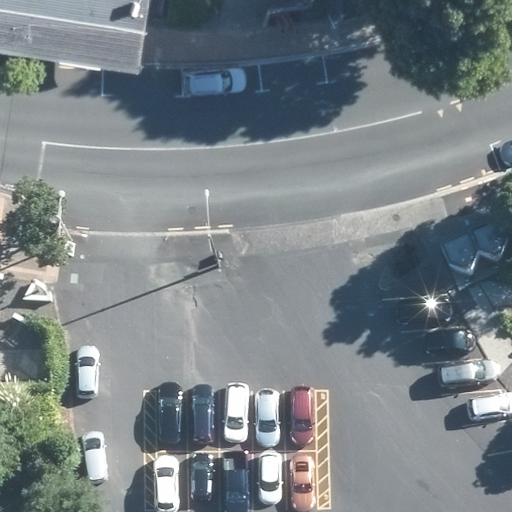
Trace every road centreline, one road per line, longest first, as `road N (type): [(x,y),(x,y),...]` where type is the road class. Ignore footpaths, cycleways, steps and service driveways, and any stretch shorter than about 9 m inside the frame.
road 1 (tertiary): [(414,116),(192,152),(0,138)]
road 2 (residential): [(414,116),(355,0)]
